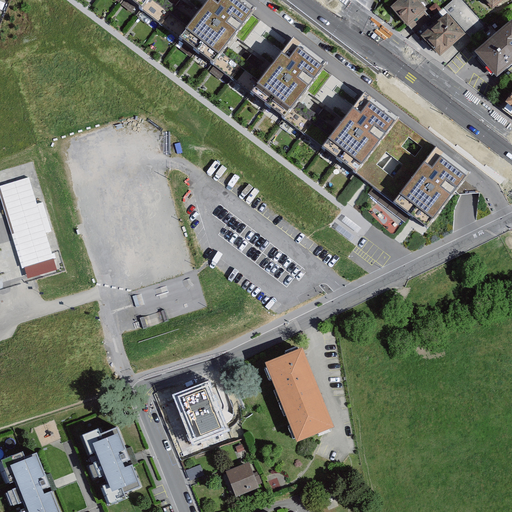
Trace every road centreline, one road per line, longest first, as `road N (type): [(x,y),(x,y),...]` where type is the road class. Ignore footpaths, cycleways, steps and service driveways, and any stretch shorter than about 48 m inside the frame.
road 1 (residential): [(511,219),(214,363),(146,383),(138,398),(185,511)]
road 2 (primary): [(323,0),(511,142)]
